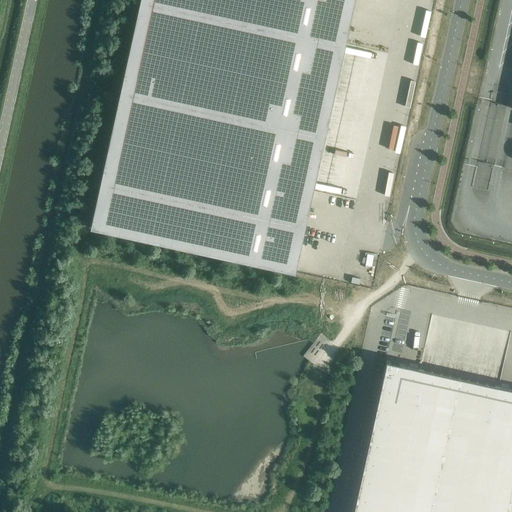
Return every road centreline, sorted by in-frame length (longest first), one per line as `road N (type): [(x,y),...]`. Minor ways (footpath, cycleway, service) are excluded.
road 1 (unclassified): [(463,0),(414,230),(440,267),(511,283)]
road 2 (unknown): [(405,0),(356,226),(385,244),(417,241)]
road 3 (tertiary): [(0,140),(31,0)]
